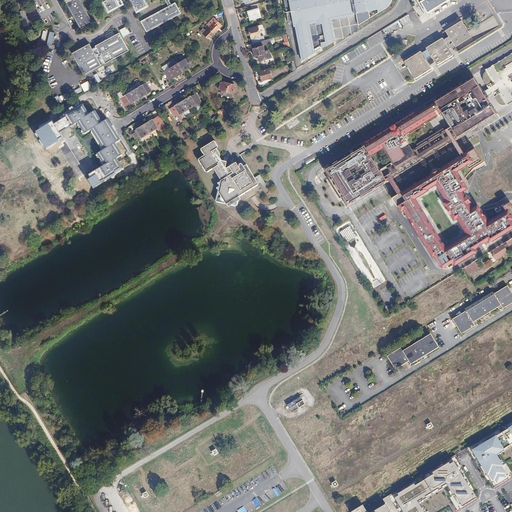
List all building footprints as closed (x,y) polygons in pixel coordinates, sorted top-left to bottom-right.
[(65,0),(80,27),(93,20),(81,0),(101,0),(107,10),(123,1),(122,0),(124,0),(125,0),(130,0),(136,9),(148,2),(146,0),(167,0),(168,1),(141,16),(147,27),(182,7),(177,0),(65,0)] [(283,0),(288,22),(294,21),(302,61),(315,53),(314,48),(322,47),(322,48),(335,40),(330,18),(343,16),(356,14),(358,26),(370,19),(369,11),(379,9),(380,13),(383,11),(386,8),(389,5),(390,1),(390,0),(283,0)] [(421,0),(420,1),(427,12),(447,0),(421,0)] [(256,3),(251,5),(252,9),(247,11),(250,20),(260,17),(256,3)] [(26,9),(20,11),(25,27),(30,25),(26,9)] [(409,15),(414,22),(418,18),(414,12),(409,15)] [(407,15),(399,19),(403,26),(411,22),(407,15)] [(211,20),(209,23),(211,25),(207,30),(204,28),(201,31),(208,38),(209,37),(210,38),(218,29),(217,28),(219,27),(211,20)] [(450,40),(467,29),(466,28),(461,20),(442,33),(444,36),(439,39),(438,40),(439,42),(441,42),(444,43),(450,40)] [(248,29),(252,43),(264,40),(263,35),(261,36),(258,26),(248,29)] [(105,59),(106,60),(130,46),(120,29),(116,31),(114,27),(106,32),(108,36),(96,43),(97,44),(93,47),(90,41),(73,51),(85,72),(102,62),(101,61),(105,59)] [(438,40),(433,43),(438,51),(457,39),(469,32),(468,31),(467,29),(450,40),(444,43),(441,42),(439,42),(438,40)] [(47,44),(56,46),(58,32),(50,31),(47,44)] [(438,51),(433,43),(431,45),(426,48),(427,49),(421,52),(420,51),(404,61),(414,78),(431,68),(429,65),(435,62),(436,64),(452,54),(448,47),(450,46),(451,48),(452,48),(453,47),(453,46),(454,45),(455,46),(471,36),(469,32),(457,39),(438,51)] [(252,44),(252,48),(263,45),(267,45),(266,42),(269,41),(269,39),(266,40),(266,41),(252,44)] [(263,45),(252,48),(255,56),(259,55),(259,57),(258,57),(259,61),(271,58),(268,50),(265,51),(263,45)] [(484,79),(489,87),(493,92),(498,101),(500,102),(502,103),(504,103),(505,103),(507,102),(508,104),(510,103),(509,102),(511,100),(511,51),(511,52),(511,53),(507,55),(505,56),(505,57),(501,60),(500,59),(498,60),(499,61),(495,63),(494,63),(492,64),(492,65),(488,67),(486,68),(487,71),(485,73),(484,75),(484,77),(484,79)] [(287,62),(293,60),(292,54),(285,56),(287,62)] [(169,68),(162,72),(167,81),(189,68),(184,59),(177,64),(174,59),(167,64),(169,68)] [(108,74),(116,70),(112,62),(93,70),(99,82),(109,77),(108,74)] [(268,69),(259,72),(262,81),(271,78),(268,69)] [(337,161),(330,165),(326,168),(348,203),(352,200),(373,187),(376,185),(385,180),(388,178),(411,164),(425,155),(432,151),(438,147),(445,143),(459,134),(460,134),(464,131),(474,125),(485,118),(496,111),(486,96),(483,90),(474,76),(468,79),(467,78),(466,79),(467,80),(463,82),(452,89),(446,93),(445,92),(443,93),(444,94),(437,98),(421,108),(416,111),(416,110),(414,112),(409,116),(403,120),(396,124),(398,125),(392,129),(391,127),(377,135),(372,139),(366,143),(363,144),(354,150),(351,152),(337,161)] [(85,91),(92,88),(88,81),(81,84),(85,91)] [(233,85),(222,82),(222,83),(220,83),(217,94),(221,95),(222,92),(229,94),(228,97),(232,98),(235,87),(233,86),(233,85)] [(146,83),(121,97),(126,106),(151,91),(146,83)] [(483,90),(486,96),(493,92),(489,87),(483,90)] [(200,102),(202,101),(197,92),(170,109),(174,116),(180,113),(180,114),(198,103),(200,107),(202,106),(200,102)] [(421,108),(437,98),(437,97),(421,107),(421,108)] [(82,104),(63,116),(64,118),(54,125),(52,122),(36,132),(47,148),(62,138),(59,133),(69,126),(70,127),(76,124),(77,126),(83,135),(90,131),(94,138),(102,150),(96,155),(101,163),(103,166),(89,175),(97,187),(124,170),(118,160),(120,159),(124,156),(117,145),(123,142),(115,129),(107,117),(102,121),(95,110),(91,112),(88,114),(82,104)] [(132,134),(136,141),(159,127),(155,120),(153,121),(152,120),(135,130),(136,132),(132,134)] [(225,161),(221,160),(219,160),(218,153),(212,143),(209,143),(199,148),(203,154),(202,155),(198,158),(198,160),(200,163),(203,163),(207,161),(211,166),(218,179),(216,190),(220,196),(224,203),(234,205),(248,197),(253,194),(260,190),(256,185),(256,183),(252,177),(265,169),(260,162),(254,150),(240,158),(238,160),(238,159),(224,167),(223,166),(225,161)] [(474,146),(392,197),(404,216),(407,214),(432,255),(434,254),(442,268),(447,265),(449,268),(455,264),(477,251),(490,243),(489,242),(511,227),(511,204),(510,200),(503,204),(499,206),(503,212),(488,220),(478,204),(471,207),(468,202),(470,201),(466,195),(464,196),(461,191),(467,187),(457,170),(466,164),(469,168),(476,164),(479,162),(482,160),(474,146)] [(326,168),(330,165),(330,164),(324,167),(329,176),(328,177),(341,198),(342,197),(347,206),(353,202),(352,200),(348,203),(326,168)] [(261,181),(258,183),(263,192),(266,190),(261,181)] [(388,198),(393,195),(388,188),(383,191),(388,198)] [(505,203),(503,199),(494,204),(498,212),(501,211),(498,206),(505,203)] [(376,213),(375,213),(376,217),(384,213),(380,206),(374,209),(376,213)] [(349,220),(336,228),(361,269),(374,261),(349,220)] [(490,251),(491,251),(493,255),(495,259),(507,252),(505,248),(511,243),(511,238),(500,246),(490,251)] [(471,263),(464,268),(468,274),(475,270),(471,263)] [(383,282),(374,288),(378,292),(386,286),(383,282)] [(461,334),(474,326),(473,323),(475,321),(498,307),(501,305),(503,308),(511,302),(511,292),(508,285),(494,294),(493,292),(464,309),(466,311),(452,319),(461,334)] [(401,348),(387,356),(389,360),(395,369),(402,366),(409,361),(410,364),(417,359),(438,347),(430,334),(424,338),(403,351),(401,348)] [(293,401),(288,405),(292,412),(305,404),(301,397),(293,401)] [(511,422),(468,450),(484,475),(485,474),(490,481),(491,481),(495,488),(508,479),(506,475),(507,474),(501,465),(502,464),(496,454),(511,443),(511,422)] [(395,498),(402,511),(427,511),(428,511),(423,503),(450,487),(462,507),(476,498),(474,494),(476,493),(456,461),(453,463),(452,462),(436,471),(437,473),(418,484),(417,483),(400,493),(401,494),(395,498)] [(370,511),(366,504),(353,511),(393,511),(388,503),(377,510),(377,511),(370,511)]
